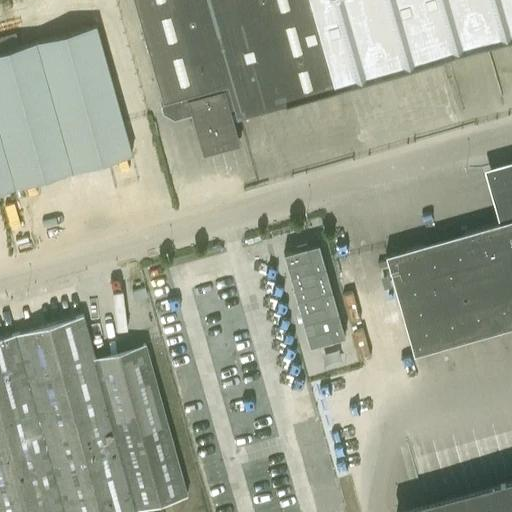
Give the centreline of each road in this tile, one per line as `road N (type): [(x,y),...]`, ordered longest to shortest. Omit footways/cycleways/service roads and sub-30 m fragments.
road 1 (unclassified): [(0,281),(511,138)]
road 2 (unclassified): [(511,368),(392,401),(365,486),(372,511)]
